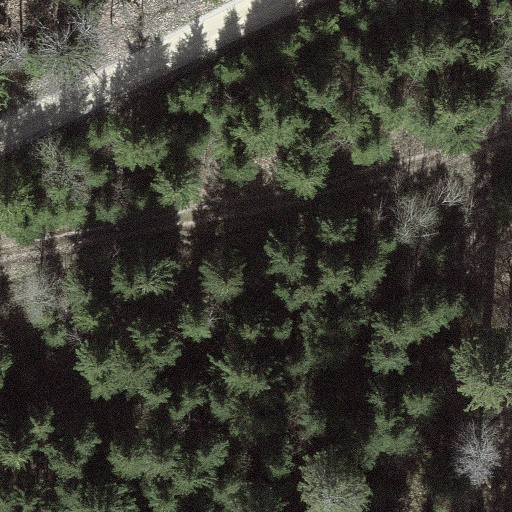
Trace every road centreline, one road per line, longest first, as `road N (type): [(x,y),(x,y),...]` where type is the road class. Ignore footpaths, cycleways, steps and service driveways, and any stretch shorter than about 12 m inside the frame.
road 1 (track): [(0,252),(511,129)]
road 2 (track): [(278,0),(0,130)]
